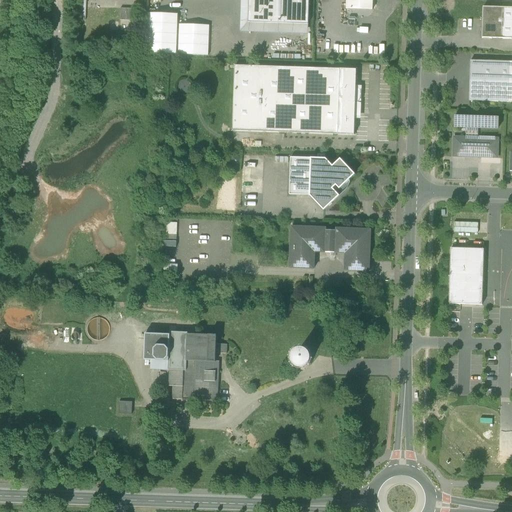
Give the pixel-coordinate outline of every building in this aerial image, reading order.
[(249,0),(241,0),(240,33),(308,35),(309,25),(249,23),(249,0)] [(309,25),(309,0),(249,0),(249,23),(309,25)] [(346,0),(347,10),(373,11),(372,0),(346,0)] [(482,39),(503,39),(504,8),(483,8),(482,39)] [(511,8),(504,8),(503,39),(511,39),(511,8)] [(121,21),(132,21),(133,9),(121,9),(121,21)] [(178,14),(148,13),(147,54),(177,56),(178,14)] [(210,26),(179,25),(178,56),(209,56),(210,26)] [(469,101),(509,102),(511,62),(471,61),(469,101)] [(233,131),(338,135),(341,70),(235,66),(233,131)] [(357,70),(341,70),(338,135),(355,135),(355,119),(356,87),(357,70)] [(455,117),(454,128),(468,128),(478,128),(498,129),(499,118),(455,117)] [(478,138),(478,128),(468,128),(467,138),(478,138)] [(471,157),(498,158),(498,139),(478,138),(467,138),(454,138),(454,157),(466,157),(466,156),(471,156),(471,157)] [(263,157),(243,157),(242,193),(262,193),(263,157)] [(290,195),(310,196),(311,196),(311,159),(291,158),(290,195)] [(326,159),(311,159),(311,196),(310,196),(324,211),(340,197),(333,189),(336,186),(340,189),(355,175),(341,160),(333,167),(326,159)] [(167,235),(177,235),(178,223),(163,223),(163,235),(167,235)] [(345,271),(369,272),(371,231),(337,229),(337,231),(326,231),(326,229),(292,228),(290,269),(314,269),(315,252),(326,253),(335,253),(346,254),(345,271)] [(450,304),(482,305),(484,250),(451,249),(451,255),(450,304)] [(90,338),(95,341),(101,341),(106,338),(109,333),(109,327),(106,321),(101,318),(95,318),(90,321),(87,327),(87,333),(90,338)] [(71,341),(79,341),(79,330),(79,329),(71,329),(71,341)] [(170,332),(170,335),(169,362),(169,371),(170,371),(187,371),(187,361),(188,335),(188,333),(170,332)] [(145,361),(151,361),(169,362),(170,335),(146,334),(145,361)] [(188,335),(187,361),(216,362),(216,354),(227,354),(227,345),(217,345),(217,336),(188,335)] [(313,365),(313,358),(309,352),(302,351),(296,354),(294,360),(296,367),(302,371),(308,370),(313,365)] [(169,371),(169,362),(151,361),(151,370),(169,371)] [(220,362),(216,362),(187,361),(187,371),(170,371),(169,387),(174,387),(173,400),(218,402),(220,362)] [(119,415),(132,415),(133,403),(120,402),(119,415)]
